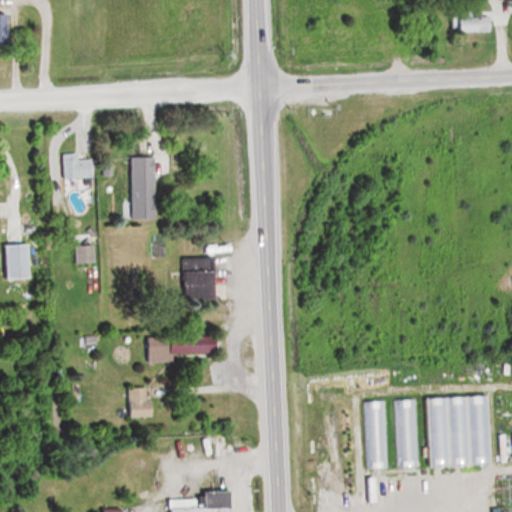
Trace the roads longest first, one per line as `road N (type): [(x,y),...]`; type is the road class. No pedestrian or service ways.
road 1 (residential): [(0,99),(511,76)]
road 2 (tertiary): [(275,511),(253,0)]
